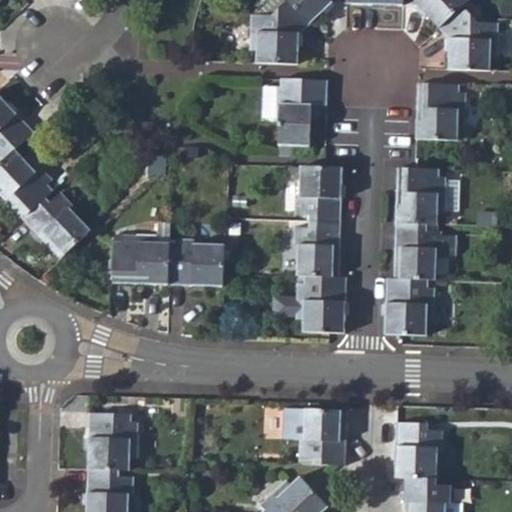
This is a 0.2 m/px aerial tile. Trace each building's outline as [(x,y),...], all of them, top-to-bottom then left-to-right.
[(330,4),(346,5),(345,0),(284,0),(287,2),(309,26),(330,4)] [(419,9),(438,30),(462,7),(469,1),(468,0),(402,0),(402,8),(419,9)] [(298,36),(309,26),(287,2),(271,16),(250,17),(248,52),(256,53),(255,64),(297,66),(298,36)] [(448,42),(447,71),(489,72),(490,60),(497,60),(497,26),(477,24),(462,7),(438,30),(448,42)] [(311,108),(326,108),(326,82),(279,80),(280,88),(276,88),(275,119),(275,123),(279,124),(277,147),(309,148),(311,108)] [(458,95),(458,87),(419,86),(416,142),(457,143),(458,131),(464,130),(466,95),(458,95)] [(275,119),(276,88),(261,88),(260,119),(275,119)] [(0,159),(3,163),(15,152),(34,134),(0,97),(0,159)] [(0,165),(0,197),(22,221),(46,199),(54,192),(51,189),(48,185),(52,181),(27,157),(23,160),(15,152),(3,163),(0,165)] [(146,175),(163,177),(163,157),(146,156),(146,175)] [(309,217),(309,223),(340,225),(343,169),(300,168),(298,197),(295,197),(294,216),(309,217)] [(439,177),(439,171),(415,171),(397,169),(395,226),(438,227),(439,215),(444,215),(446,178),(439,177)] [(51,189),(54,192),(64,182),(61,178),(59,180),(55,185),(51,189)] [(50,203),(46,199),(22,221),(59,260),(91,232),(69,210),(73,207),(59,193),(50,203)] [(297,248),(297,277),(304,276),(339,278),(340,225),(309,223),(309,229),(295,229),(293,248),(297,248)] [(157,244),(169,244),(169,225),(157,225),(157,237),(157,244)] [(459,252),(460,228),(438,227),(395,226),(394,280),(428,281),(436,281),(437,252),(459,252)] [(112,285),(167,286),(168,255),(169,244),(157,244),(157,237),(121,236),(121,242),(113,243),(112,285)] [(176,256),(168,255),(167,286),(224,288),(224,275),(225,245),(195,244),(196,241),(176,240),(176,256)] [(303,332),(329,334),(344,334),(346,278),(339,278),(304,276),(304,284),(296,285),(295,320),(303,321),(303,332)] [(428,288),(428,281),(394,280),(386,280),(386,335),(404,336),(426,338),(427,324),(434,324),(435,288),(428,288)] [(314,459),(315,465),(339,466),(345,466),(347,411),(306,411),(305,439),(300,440),(299,458),(314,459)] [(90,415),(88,469),(119,470),(129,470),(130,458),(135,457),(138,424),(130,423),(131,415),(90,415)] [(428,424),(397,423),(395,478),(405,479),(438,479),(438,449),(443,449),(443,431),(428,431),(428,424)] [(119,477),(119,470),(88,469),(86,511),(127,511),(128,496),(132,496),(133,477),(119,477)] [(265,509),(262,511),(323,511),(328,508),(313,491),(300,478),(292,485),(287,481),(261,505),(265,509)] [(438,479),(405,479),(404,511),(457,511),(458,505),(451,505),(452,486),(437,486),(438,479)]
